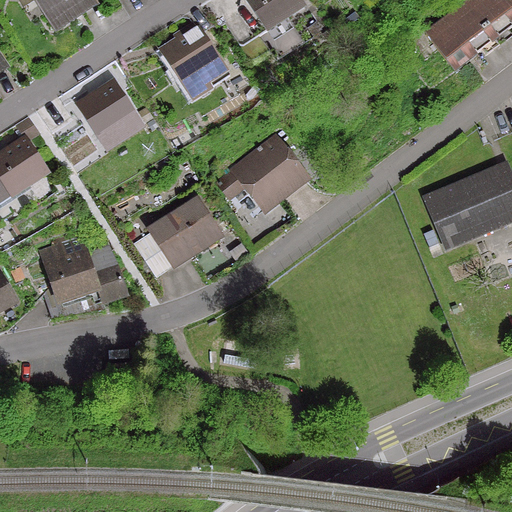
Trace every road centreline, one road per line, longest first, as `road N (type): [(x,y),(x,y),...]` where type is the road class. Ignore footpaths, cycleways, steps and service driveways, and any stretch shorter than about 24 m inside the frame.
road 1 (residential): [(0,360),(245,292),(511,90)]
road 2 (secondary): [(298,511),(394,453),(511,401)]
road 3 (residential): [(183,0),(0,121)]
